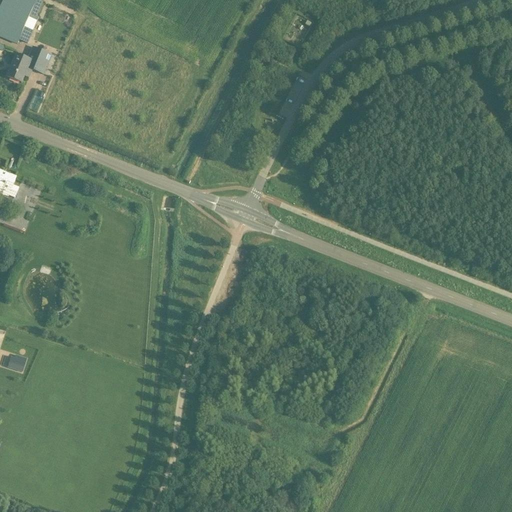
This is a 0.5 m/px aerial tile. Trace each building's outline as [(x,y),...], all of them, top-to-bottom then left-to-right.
[(36,0),(3,0),(0,8),(0,37),(18,45),(19,41),(28,45),(33,32),(25,29),(30,16),(35,19),(38,14),(41,15),(45,4),(36,0)] [(282,38),(299,47),(313,20),(296,11),(282,38)] [(35,63),(17,55),(7,78),(22,84),(24,77),(29,79),(35,63)] [(0,195),(13,201),(18,188),(12,186),(14,179),(0,173),(0,195)] [(15,356),(11,369),(22,373),(26,360),(15,356)]
